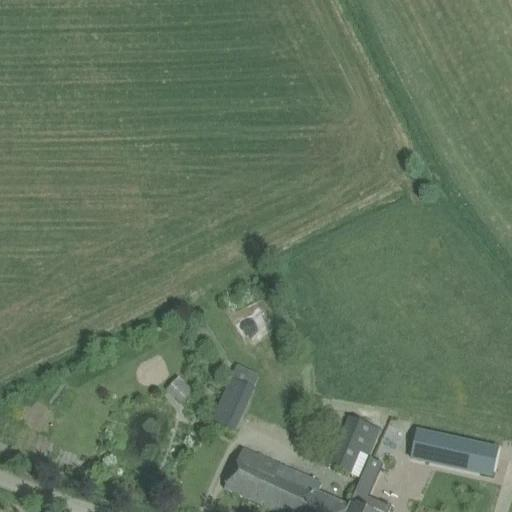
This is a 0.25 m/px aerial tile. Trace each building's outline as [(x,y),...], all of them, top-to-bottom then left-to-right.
[(212,424),(234,434),(254,390),(231,380),(212,424)] [(322,416),(320,428),(339,431),(340,420),(322,416)] [(349,418),(329,466),(351,476),(360,479),(369,459),(369,458),(380,431),(349,418)] [(417,433),(411,459),(481,475),(487,448),(417,433)] [(243,451),(225,490),(270,511),(328,511),(334,500),(318,493),(322,485),(243,451)] [(334,500),(328,511),(389,511),(367,502),(383,466),(369,459),(360,479),(348,506),(334,500)]
